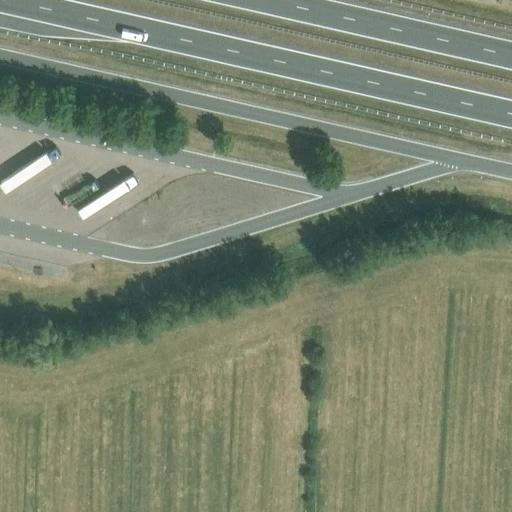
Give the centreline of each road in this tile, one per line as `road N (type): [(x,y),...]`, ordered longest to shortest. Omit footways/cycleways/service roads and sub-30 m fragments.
road 1 (trunk): [(5,0),(511,114)]
road 2 (trunk): [(511,55),(266,0)]
